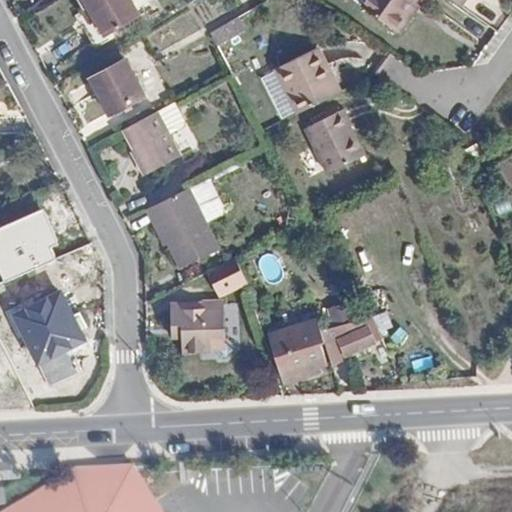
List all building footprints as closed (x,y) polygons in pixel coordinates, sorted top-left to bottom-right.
[(86,0),(91,7),(97,18),(108,34),(139,15),(130,0),(86,0)] [(378,0),(369,14),(401,36),(419,9),(426,12),(433,0),(378,0)] [(97,18),(91,7),(84,12),(90,23),(97,18)] [(419,9),(401,36),(407,41),(426,12),(419,9)] [(219,45),(249,29),(241,15),(212,30),(219,45)] [(274,72),(296,118),(340,95),(329,73),(334,69),(322,47),(274,72)] [(125,61),(90,80),(108,114),(144,95),(125,61)] [(340,95),(346,92),(334,69),(329,73),(340,95)] [(156,112),(123,130),(134,153),(147,175),(180,157),(156,112)] [(340,115),(304,133),(327,177),(362,160),(352,140),(349,141),(342,129),(347,127),(340,115)] [(475,150),(465,155),(469,163),(479,158),(475,150)] [(147,175),(134,153),(130,156),(142,177),(147,175)] [(210,175),(189,185),(206,220),(227,209),(210,175)] [(189,185),(148,206),(157,224),(161,221),(171,240),(184,265),(220,247),(206,220),(189,185)] [(161,221),(157,224),(166,243),(171,240),(161,221)] [(237,289),(249,285),(240,256),(207,271),(217,289),(234,281),(237,289)] [(415,290),(429,286),(423,266),(409,270),(415,290)] [(220,297),(237,289),(234,281),(217,289),(220,297)] [(62,288),(17,311),(42,359),(86,336),(62,288)] [(332,323),(355,316),(350,301),(327,308),(332,323)] [(206,303),(172,304),(173,327),(183,327),(183,342),(184,352),(214,351),(226,343),(226,310),(206,311),(206,303)] [(326,343),(332,365),(346,359),(345,355),(382,338),(372,316),(322,331),(326,343)] [(322,344),(326,343),(322,331),(319,331),(316,320),(269,335),(283,377),(308,369),(327,363),(322,344)] [(183,327),(173,327),(173,342),(183,342),(183,327)] [(226,343),(214,351),(220,359),(226,359),(234,352),(226,343)] [(367,351),(374,371),(395,364),(387,343),(367,351)] [(310,377),(308,369),(283,377),(285,385),(310,377)] [(162,511),(134,465),(75,468),(0,510),(0,511),(162,511)]
